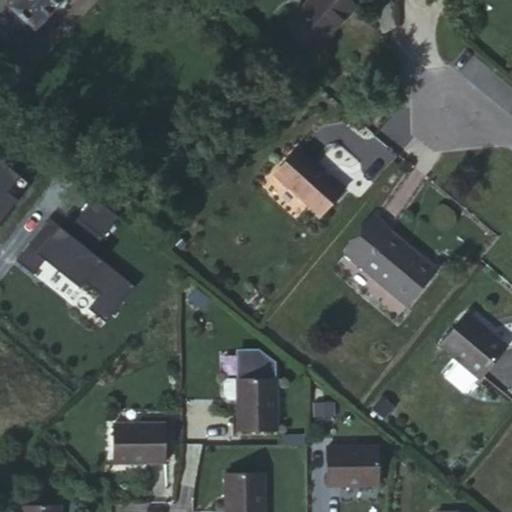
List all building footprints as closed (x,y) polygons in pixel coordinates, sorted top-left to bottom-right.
[(20,0),(13,8),(15,10),(0,25),(0,32),(15,45),(32,27),(33,29),(59,0),(20,0)] [(346,0),(309,0),(286,25),(313,51),(354,6),(346,0)] [(343,192),(297,150),(275,174),(320,216),(343,192)] [(391,229),(375,217),(345,253),(407,306),(435,271),(389,232),(391,229)] [(211,299),(194,286),(185,295),(202,310),(211,299)] [(505,346),(467,313),(440,346),(478,379),(505,346)] [(242,364),(242,378),(273,379),(273,365),(242,364)] [(242,378),(238,379),(238,399),(238,431),(276,429),(275,379),(273,379),(242,378)] [(238,399),(238,379),(226,379),(222,384),(223,396),(226,399),(238,399)] [(165,423),(113,424),(113,462),(165,462),(165,423)] [(378,446),(327,447),(327,484),(378,483),(378,446)] [(263,511),(263,473),(225,474),(224,511),(263,511)]
